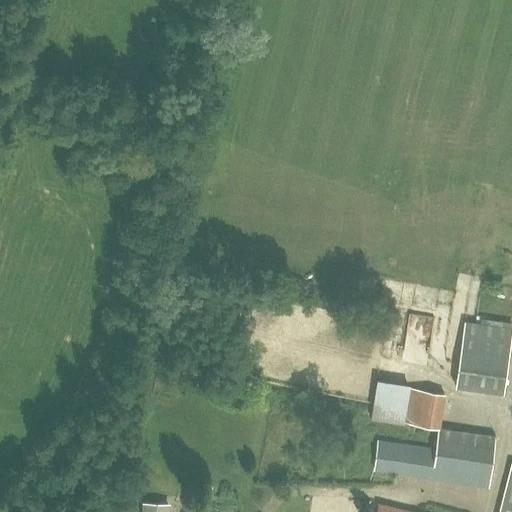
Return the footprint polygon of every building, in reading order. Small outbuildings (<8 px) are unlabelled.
[(455,387),(504,393),(511,340),(511,327),(465,320),(455,387)] [(406,389),(401,424),(438,429),(443,394),(406,389)] [(248,392),(246,410),(262,413),(264,393),(248,392)] [(379,440),(375,470),(488,487),(495,438),(438,429),(435,449),(379,440)] [(329,437),(324,458),(348,463),(352,443),(329,437)] [(498,511),(511,511),(511,461),(511,462),(498,511)] [(167,511),(168,505),(144,503),(143,511),(167,511)]
